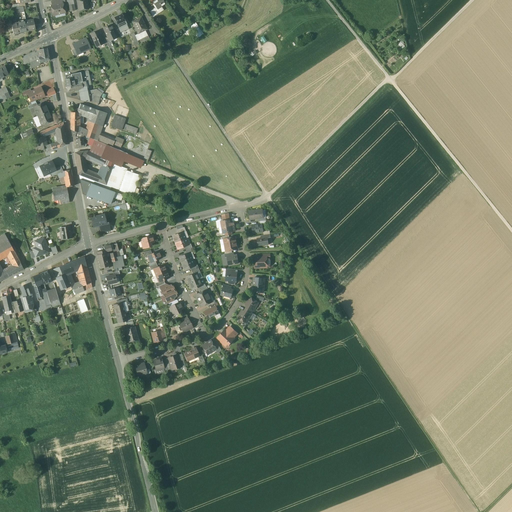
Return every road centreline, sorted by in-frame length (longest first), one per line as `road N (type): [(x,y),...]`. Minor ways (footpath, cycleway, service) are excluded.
road 1 (track): [(478,511),(267,196)]
road 2 (track): [(511,229),(326,0)]
road 3 (track): [(267,196),(472,0)]
road 4 (track): [(267,196),(136,0)]
road 5 (tertiary): [(51,37),(86,246)]
road 6 (tertiary): [(118,361),(155,511)]
road 7 (residential): [(240,207),(244,287),(226,319),(205,334)]
